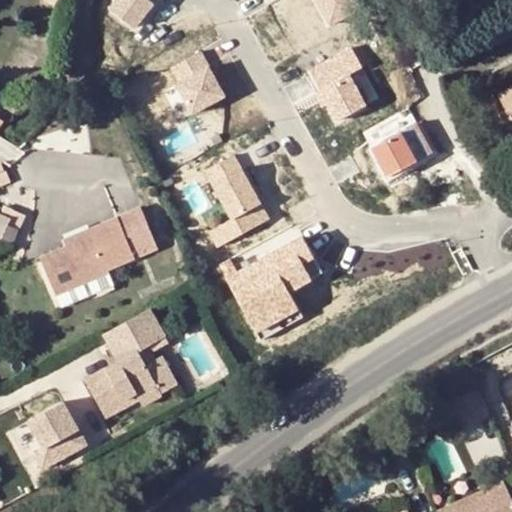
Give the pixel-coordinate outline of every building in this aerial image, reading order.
[(144,0),(120,0),(110,14),(135,33),(154,8),(144,0)] [(309,69),(338,121),(371,103),(354,72),(366,65),(354,44),(309,69)] [(171,64),(194,114),(229,98),(206,49),(171,64)] [(37,92),(41,95),(59,81),(53,74),(39,84),(37,92)] [(511,88),(499,94),(511,122),(511,88)] [(0,118),(0,134),(3,136),(9,125),(0,118)] [(211,229),(218,244),(271,220),(239,151),(207,166),(232,219),(211,229)] [(0,172),(0,185),(10,181),(5,170),(0,172)] [(5,208),(1,216),(10,219),(13,211),(5,208)] [(10,219),(1,216),(0,215),(0,235),(13,241),(24,217),(13,211),(10,219)] [(63,240),(67,248),(43,260),(58,297),(114,276),(111,271),(138,262),(119,219),(63,240)] [(306,235),(230,272),(261,336),(303,316),(289,287),(323,271),(306,235)] [(155,311),(108,337),(114,346),(143,330),(152,347),(170,337),(155,311)] [(142,352),(152,347),(143,330),(114,346),(119,355),(122,361),(125,367),(113,372),(110,367),(89,378),(110,418),(129,406),(126,400),(140,393),(143,400),(161,390),(160,387),(142,352)] [(142,352),(160,387),(175,379),(163,356),(159,358),(155,352),(173,342),(170,337),(152,347),(142,352)] [(122,361),(110,367),(113,372),(125,367),(122,361)] [(472,388),(445,402),(458,428),(485,415),(472,388)] [(165,396),(161,390),(143,400),(146,406),(165,396)] [(126,400),(129,406),(143,400),(140,393),(126,400)] [(61,409),(35,424),(54,459),(80,445),(61,409)] [(511,511),(511,506),(500,480),(435,511),(511,511)]
